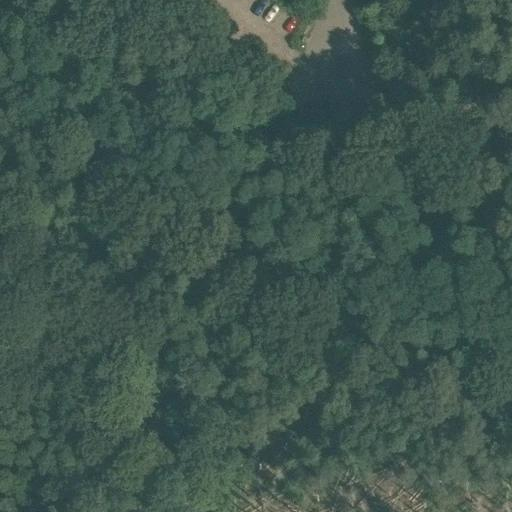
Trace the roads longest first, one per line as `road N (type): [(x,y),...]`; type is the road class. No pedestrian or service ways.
road 1 (track): [(234,265),(215,375),(134,511)]
road 2 (unknown): [(234,265),(165,224),(0,149)]
road 3 (track): [(324,79),(279,137),(241,224),(234,265)]
road 4 (residential): [(360,53),(372,84),(421,122),(511,150)]
